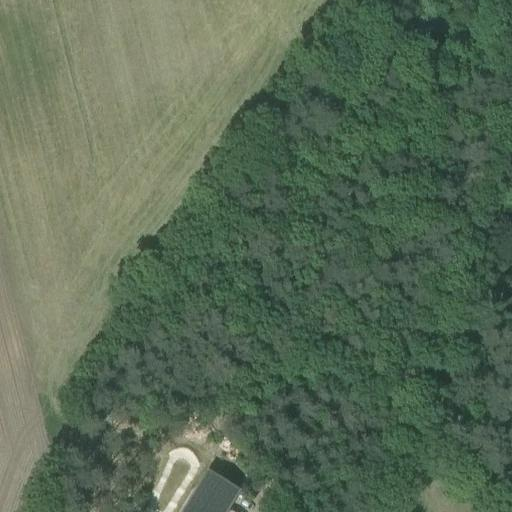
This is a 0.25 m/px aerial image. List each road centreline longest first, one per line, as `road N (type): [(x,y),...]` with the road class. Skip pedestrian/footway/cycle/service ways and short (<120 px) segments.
road 1 (track): [(511,150),(414,443),(381,511)]
road 2 (track): [(321,55),(511,44)]
